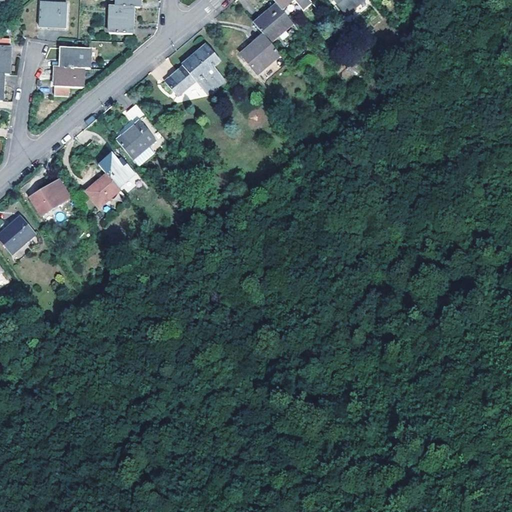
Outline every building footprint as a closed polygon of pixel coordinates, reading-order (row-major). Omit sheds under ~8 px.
[(272,0),(277,5),(281,10),(292,1),(303,12),(311,5),(307,0),(272,0)] [(346,17),(366,0),(336,0),(338,2),(336,5),(346,17)] [(39,27),(66,27),(67,5),(40,4),(39,27)] [(270,43),(293,24),(291,21),(281,10),(277,5),(254,24),(264,37),(270,43)] [(117,7),(110,7),(110,33),(131,34),(133,8),(117,7)] [(270,43),(264,37),(242,56),(257,75),(281,56),(270,43)] [(0,74),(2,75),(9,74),(10,48),(8,47),(8,40),(0,39),(0,74)] [(183,68),(165,83),(173,93),(191,77),(195,82),(207,96),(224,82),(213,68),(219,63),(206,47),(183,67),(183,68)] [(83,69),(89,69),(89,50),(62,48),(61,67),(83,69)] [(82,88),(83,69),(61,67),(55,67),(55,87),(82,88)] [(177,98),(195,82),(191,77),(173,93),(177,98)] [(141,122),(146,118),(136,106),(128,114),(137,125),(118,142),(134,161),(156,141),(141,122)] [(120,191),(122,193),(138,180),(117,155),(113,158),(112,156),(99,167),(107,176),(120,191)] [(99,209),(120,191),(107,176),(87,194),(99,209)] [(69,199),(59,182),(31,199),(41,216),(69,199)] [(34,235),(20,218),(0,235),(0,241),(11,254),(34,235)]
